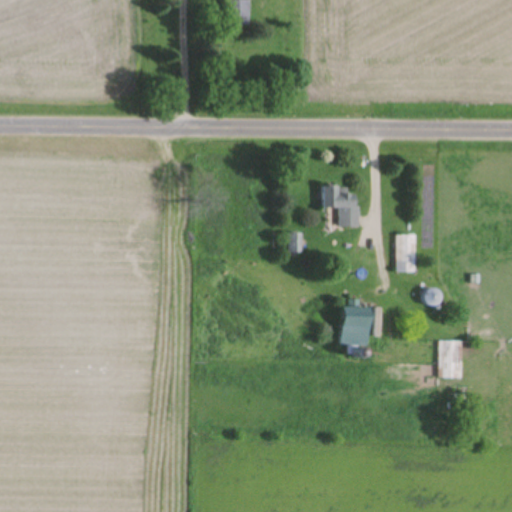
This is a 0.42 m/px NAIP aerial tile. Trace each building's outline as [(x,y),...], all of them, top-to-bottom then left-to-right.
[(358,229),(358,189),(321,189),(321,210),(338,210),(338,229),(358,229)] [(394,274),(415,274),(415,236),(394,236),(394,274)] [(423,296),(430,308),(441,302),(434,290),(423,296)] [(368,347),(369,338),(379,338),(380,310),(344,309),(343,346),(368,347)] [(437,380),(461,380),(461,342),(437,342),(437,380)]
